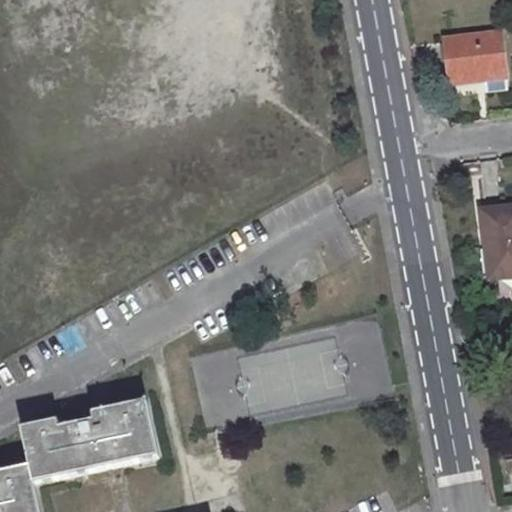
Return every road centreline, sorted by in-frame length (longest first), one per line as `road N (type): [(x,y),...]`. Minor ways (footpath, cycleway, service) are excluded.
road 1 (unclassified): [(0,403),(346,205),(407,186)]
road 2 (unclassified): [(407,186),(463,500)]
road 3 (unclassified): [(373,0),(401,154)]
